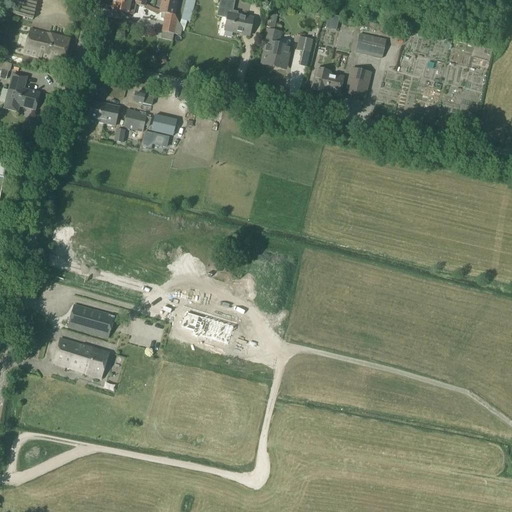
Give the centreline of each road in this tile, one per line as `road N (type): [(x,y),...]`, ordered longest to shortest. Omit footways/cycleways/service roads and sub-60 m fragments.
road 1 (unclassified): [(511,153),(79,58)]
road 2 (tertiary): [(0,392),(79,58)]
